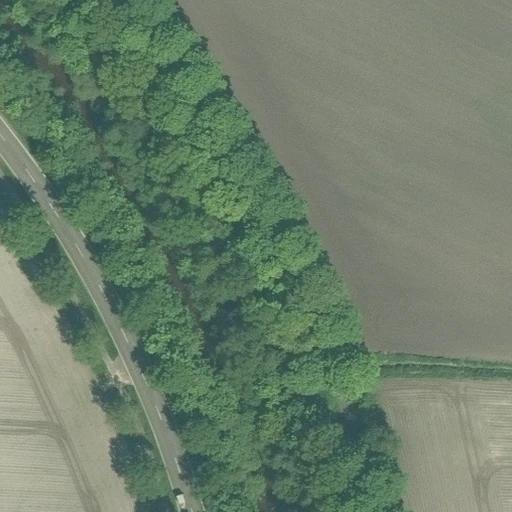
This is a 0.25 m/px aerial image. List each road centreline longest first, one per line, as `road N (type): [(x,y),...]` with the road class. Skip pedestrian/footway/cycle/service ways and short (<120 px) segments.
road 1 (unclassified): [(97,0),(297,312),(368,511)]
road 2 (tertiary): [(193,511),(142,368),(82,258),(0,135)]
